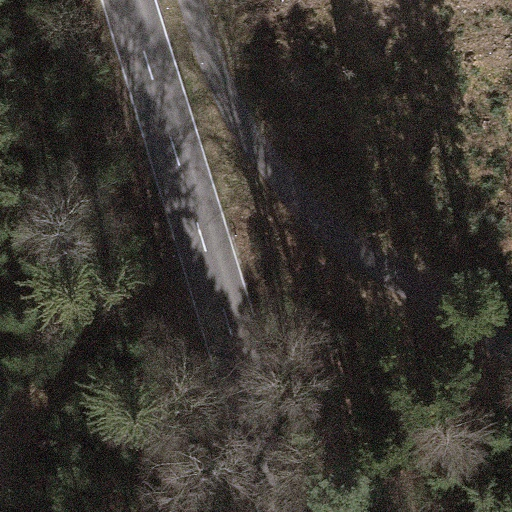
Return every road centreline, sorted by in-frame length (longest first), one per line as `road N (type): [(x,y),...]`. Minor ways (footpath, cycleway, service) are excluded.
road 1 (tertiary): [(289,511),(250,411),(127,0)]
road 2 (track): [(250,411),(0,294)]
